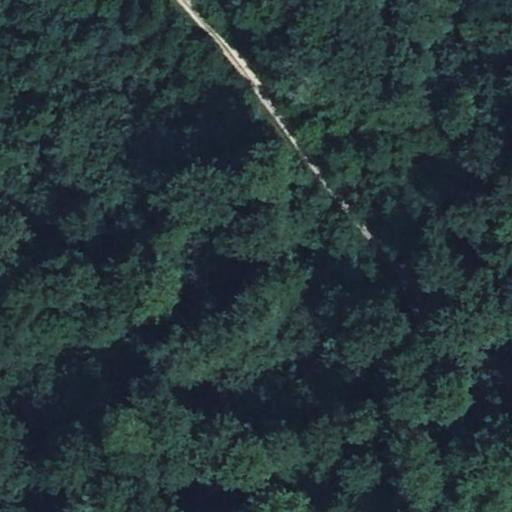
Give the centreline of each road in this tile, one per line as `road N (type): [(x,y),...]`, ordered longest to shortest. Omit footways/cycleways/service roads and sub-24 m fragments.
road 1 (track): [(185,0),(425,294)]
road 2 (track): [(425,294),(511,377)]
